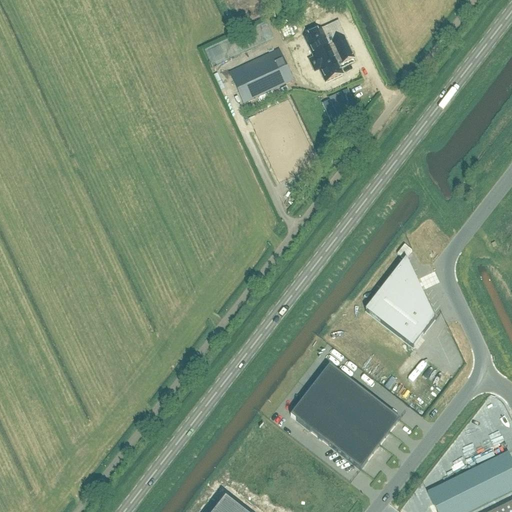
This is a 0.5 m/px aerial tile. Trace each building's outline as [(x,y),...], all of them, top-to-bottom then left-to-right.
[(325,39),(308,46),(314,60),(309,62),(314,73),(319,71),(326,84),(342,76),(338,67),(342,65),(353,60),(343,39),(332,44),(333,45),(328,47),(325,39)] [(227,61),(222,48),(208,53),(213,66),(227,61)] [(230,75),(244,105),(293,82),(279,52),(230,75)] [(348,91),(340,95),(351,118),(358,115),(348,91)] [(329,102),(322,106),(332,126),(339,123),(329,102)] [(350,117),(340,122),(342,127),(353,122),(350,117)] [(435,321),(406,260),(365,313),(413,349),(435,321)] [(421,362),(419,364),(422,367),(420,370),(425,374),(429,368),(421,362)] [(330,368),(290,418),(360,472),(399,422),(330,368)] [(511,462),(508,455),(428,495),(435,511),(473,511),(511,493),(511,462)] [(240,511),(225,501),(216,511),(240,511)]
